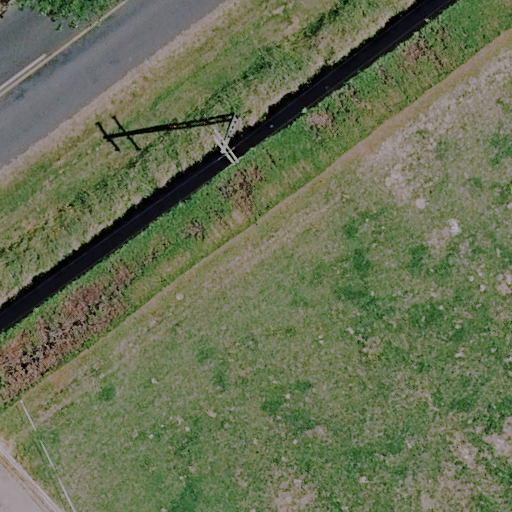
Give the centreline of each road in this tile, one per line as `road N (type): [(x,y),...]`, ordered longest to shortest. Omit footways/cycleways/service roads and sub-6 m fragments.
road 1 (unclassified): [(0,96),(128,0)]
road 2 (track): [(0,421),(114,511)]
